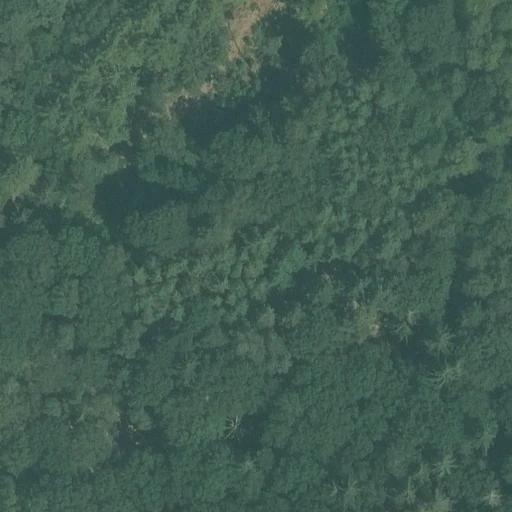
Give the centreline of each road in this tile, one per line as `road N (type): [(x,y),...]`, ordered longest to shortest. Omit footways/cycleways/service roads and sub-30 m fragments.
road 1 (track): [(0,25),(6,139),(39,182),(154,235),(292,259),(511,328)]
road 2 (track): [(58,511),(0,405)]
